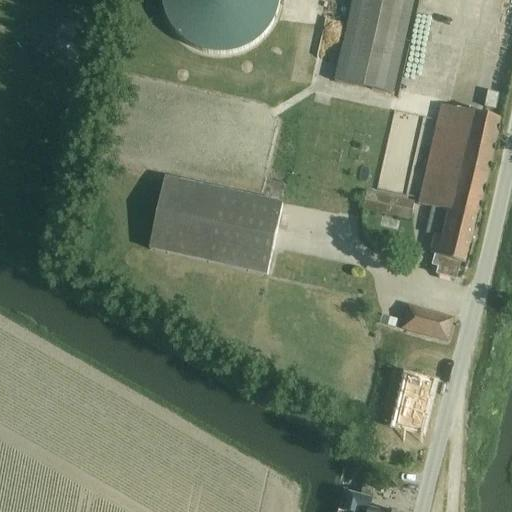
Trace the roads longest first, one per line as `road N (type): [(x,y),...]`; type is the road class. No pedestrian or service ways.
road 1 (unclassified): [(422,511),(511,139)]
road 2 (track): [(452,511),(453,383)]
